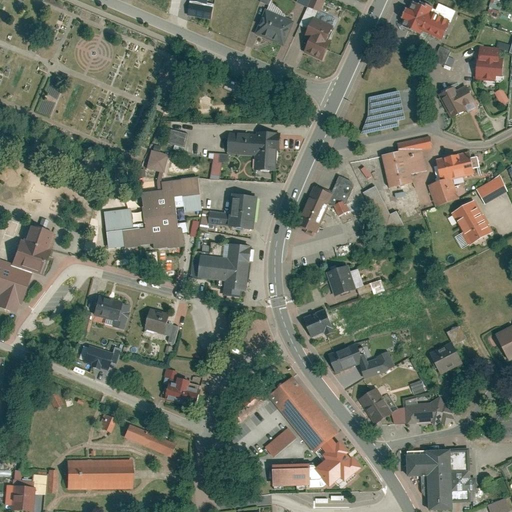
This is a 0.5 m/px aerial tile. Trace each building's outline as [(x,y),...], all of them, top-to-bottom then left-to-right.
[(308,28),(305,36),(308,37),(301,53),(324,63),(329,51),(334,41),(329,39),(334,26),(332,25),(335,17),(318,10),(322,1),(320,0),(310,0),(308,7),(301,25),(308,28)] [(433,6),(416,0),(413,0),(411,7),(404,5),(400,16),(406,18),(403,26),(418,32),(420,28),(441,35),(446,21),(443,20),(445,14),(432,9),(433,6)] [(287,17),(271,1),(270,5),(258,32),(284,44),(295,20),(287,17)] [(438,46),(432,60),(442,64),(448,51),(438,46)] [(496,51),(476,51),(476,58),(473,58),(473,78),(493,78),(493,73),(500,73),(500,60),(496,60),(496,51)] [(450,69),(452,59),(445,58),(443,68),(450,69)] [(220,87),(208,82),(206,89),(203,88),(199,99),(201,100),(200,103),(211,107),(212,104),(215,105),(219,93),(217,93),(220,87)] [(451,85),(435,94),(449,120),(466,112),(462,105),(471,100),(465,87),(455,92),(451,85)] [(367,115),(359,133),(399,127),(398,121),(404,120),(398,88),(367,96),(367,115)] [(500,88),(493,92),(501,104),(508,100),(500,88)] [(187,133),(170,129),(166,144),(183,148),(187,133)] [(282,134),(228,132),(227,153),(253,154),(253,170),(274,170),(275,150),(281,150),(282,134)] [(399,150),(381,153),(389,189),(414,184),(412,172),(425,169),(421,148),(431,146),(429,135),(398,142),(399,150)] [(169,153),(150,149),(146,168),(165,172),(169,153)] [(443,161),(432,163),(436,179),(427,181),(433,207),(459,201),(453,179),(474,174),(469,153),(458,156),(456,149),(441,153),(443,161)] [(226,154),(208,152),(207,159),(211,159),(210,175),(219,176),(221,162),(225,162),(226,154)] [(499,174),(476,187),(485,202),(508,189),(499,174)] [(338,175),(331,192),(333,193),(331,200),(329,204),(336,206),(338,216),(349,212),(345,202),(352,187),(350,180),(338,175)] [(153,250),(183,247),(181,228),(176,228),(174,207),(183,206),(183,213),(202,211),(198,176),(162,180),(163,188),(140,191),(144,224),(133,225),(131,206),(103,209),(107,248),(152,244),(153,250)] [(389,212),(374,184),(362,191),(384,234),(403,224),(395,209),(389,212)] [(331,192),(315,186),(301,225),(319,232),(329,204),(331,200),(333,193),(331,192)] [(260,193),(233,190),(231,213),(205,210),(204,226),(256,231),(260,193)] [(473,198),(450,210),(467,244),(491,232),(473,198)] [(55,234),(32,227),(26,245),(20,243),(13,265),(0,260),(0,298),(4,299),(1,309),(14,314),(17,304),(21,305),(33,271),(42,274),(55,234)] [(246,297),(251,244),(226,241),(225,253),(201,251),(199,277),(226,280),(225,295),(246,297)] [(347,265),(325,272),(333,297),(364,288),(358,269),(349,271),(347,265)] [(131,304),(98,295),(93,314),(114,319),(111,328),(124,331),(131,304)] [(171,314),(150,309),(145,329),(169,335),(166,343),(174,345),(180,323),(169,320),(171,314)] [(324,310),(302,318),(310,338),(331,331),(324,310)] [(234,339),(249,344),(254,328),(239,324),(234,339)] [(511,324),(491,333),(505,362),(511,359),(511,324)] [(459,325),(447,330),(451,339),(463,334),(459,325)] [(451,340),(427,353),(438,374),(452,367),(463,362),(451,340)] [(361,343),(328,356),(334,373),(358,365),(364,380),(394,369),(388,351),(367,359),(361,343)] [(112,353),(87,345),(81,364),(106,372),(108,366),(115,368),(121,351),(114,348),(112,353)] [(177,370),(167,367),(160,400),(195,408),(199,390),(188,388),(191,377),(176,374),(177,370)] [(291,374),(266,394),(313,452),(321,446),(332,437),(338,433),(291,374)] [(421,381),(410,385),(413,395),(424,391),(421,381)] [(254,387),(225,410),(237,425),(266,403),(254,387)] [(375,387),(358,398),(372,421),(390,411),(375,387)] [(56,392),(47,396),(53,409),(63,405),(56,392)] [(429,403),(404,405),(406,425),(440,422),(443,426),(453,420),(451,415),(453,413),(445,400),(443,402),(440,397),(429,403)] [(118,419),(106,415),(101,427),(113,432),(118,419)] [(177,444),(131,426),(127,437),(173,454),(177,444)] [(286,428),(264,446),(274,458),(296,441),(286,428)] [(324,455),(312,464),(328,484),(338,476),(341,480),(360,465),(339,439),(335,441),(332,437),(321,446),(324,450),(321,451),(324,455)] [(433,497),(433,509),(457,508),(456,501),(471,500),(470,491),(477,491),(476,477),(471,477),(469,451),(426,453),(426,451),(409,452),(410,476),(422,475),(423,486),(423,488),(424,490),(426,491),(428,491),(430,491),(433,491),(433,497)] [(511,459),(497,467),(502,477),(511,472),(511,459)] [(132,461),(68,461),(68,486),(132,487),(132,461)] [(307,462),(271,462),(271,483),(308,483),(307,463),(307,462)] [(311,463),(307,463),(308,483),(308,489),(322,488),(328,484),(312,464),(311,463)] [(33,511),(35,485),(7,484),(6,511),(29,511),(33,511)] [(505,500),(489,506),(491,511),(508,511),(509,511),(505,500)]
